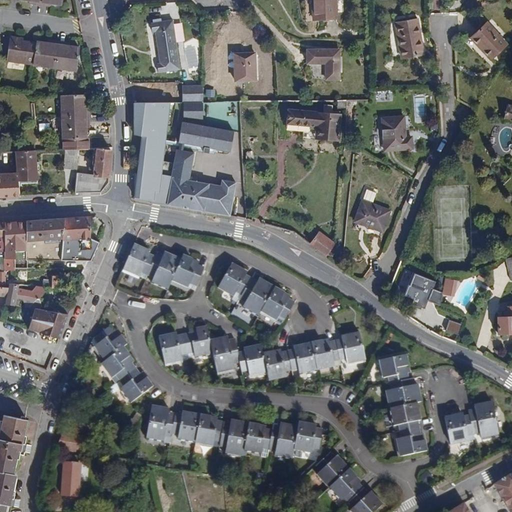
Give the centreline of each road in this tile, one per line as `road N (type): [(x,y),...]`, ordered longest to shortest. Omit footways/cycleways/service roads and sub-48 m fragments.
road 1 (residential): [(363,295),(376,284),(450,129),(446,31)]
road 2 (residential): [(123,208),(255,234),(363,295)]
road 3 (residential): [(136,310),(143,358),(169,384),(219,397),(318,404)]
road 4 (residential): [(104,27),(119,101),(123,208)]
road 5 (residential): [(363,295),(426,338),(511,380)]
road 6 (residential): [(123,208),(0,207)]
